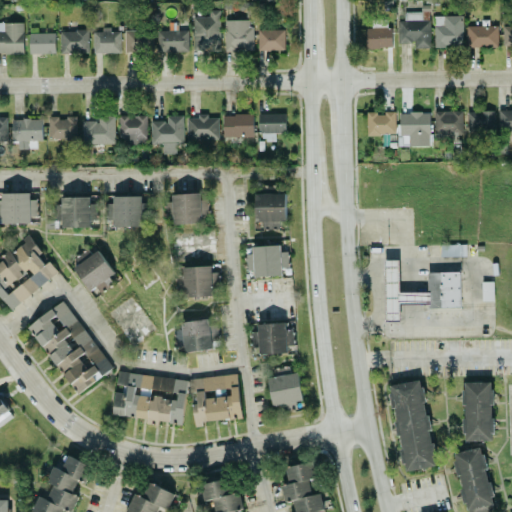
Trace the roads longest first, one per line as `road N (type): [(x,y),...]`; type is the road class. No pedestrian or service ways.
road 1 (residential): [(511,78),(0,85)]
road 2 (residential): [(367,429),(178,458),(120,448),(60,413),(0,334)]
road 3 (secondary): [(385,511),(355,358),(341,139)]
road 4 (secondary): [(309,203),(321,359),(351,511)]
